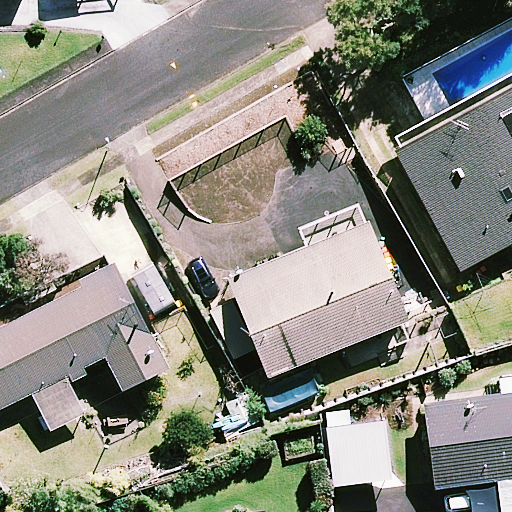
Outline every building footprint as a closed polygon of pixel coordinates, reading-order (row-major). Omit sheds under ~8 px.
[(511,71),(394,132),(461,262),(511,236),(511,71)] [(415,311),(374,211),(230,270),(271,370),(415,311)] [(149,308),(122,255),(0,316),(0,403),(33,387),(53,426),(87,409),(69,373),(110,352),(125,383),(164,364),(138,314),(149,308)] [(511,511),(511,385),(426,399),(440,483),(498,474),(504,511),(511,511)] [(270,511),(269,501),(175,511),(270,511)]
